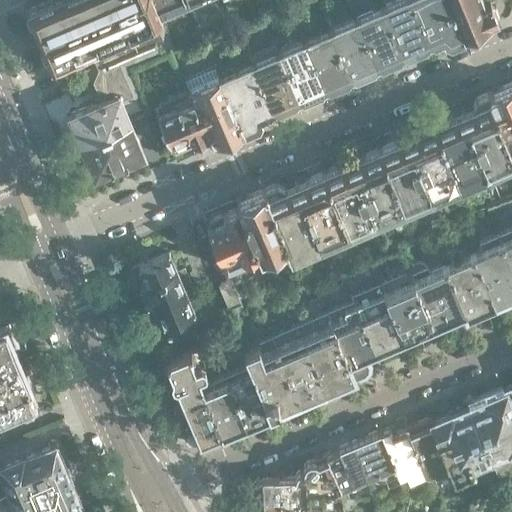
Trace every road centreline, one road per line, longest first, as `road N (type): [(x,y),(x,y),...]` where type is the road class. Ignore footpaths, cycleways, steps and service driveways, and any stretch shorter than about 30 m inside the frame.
road 1 (residential): [(46,250),(511,47)]
road 2 (residential): [(155,491),(511,343)]
road 3 (tertiary): [(155,491),(46,250)]
